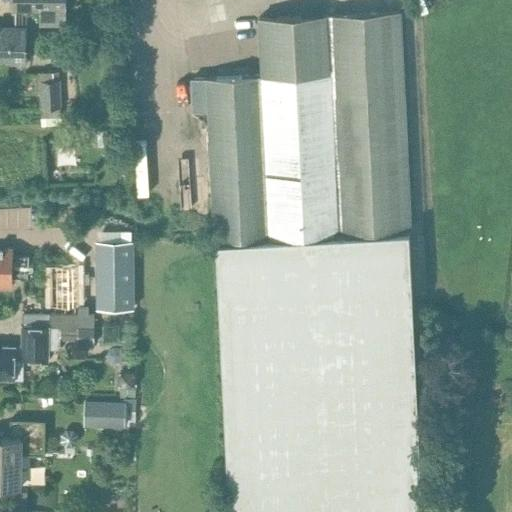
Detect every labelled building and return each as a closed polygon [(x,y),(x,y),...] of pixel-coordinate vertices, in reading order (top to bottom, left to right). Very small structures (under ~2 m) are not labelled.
[(67,0),(15,0),(16,9),(67,10),(67,0)] [(422,511),(408,228),(411,228),(401,9),(261,15),(263,74),(191,77),(192,111),(208,110),(214,237),(217,237),(230,511),(422,511)] [(0,61),(27,62),(27,26),(0,25),(0,61)] [(53,78),(52,70),(39,71),(41,118),(50,118),(49,107),(61,106),(60,78),(53,78)] [(98,307),(102,307),(131,307),(132,307),(132,302),(132,239),(98,239),(98,305),(98,307)] [(0,285),(13,286),(14,248),(0,247),(0,285)] [(93,343),(94,312),(23,311),(22,323),(21,323),(21,347),(0,346),(0,373),(12,374),(12,358),(49,359),(50,326),(56,326),(56,339),(79,339),(79,343),(93,343)] [(134,383),(134,370),(120,370),(120,383),(134,383)] [(126,425),(126,399),(87,399),(87,425),(126,425)] [(12,436),(0,435),(0,483),(20,484),(21,451),(43,452),(44,420),(13,418),(12,436)]
